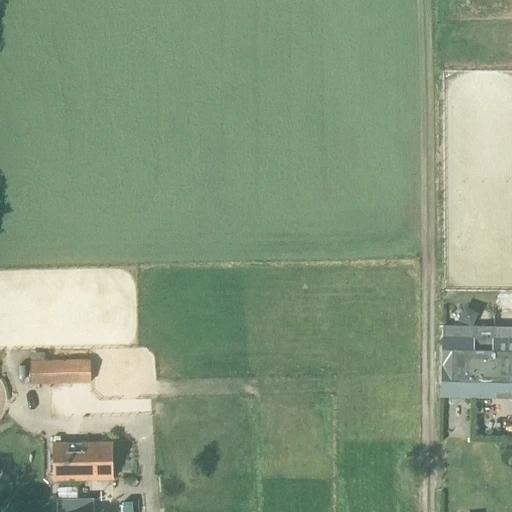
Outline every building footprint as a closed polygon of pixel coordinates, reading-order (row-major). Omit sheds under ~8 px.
[(445,398),(511,397),(511,327),(445,327),(445,398)] [(33,383),(90,382),(90,362),(33,362),(33,383)] [(53,478),(113,477),(112,444),(53,445),(53,478)] [(53,484),(53,496),(73,495),(72,483),(53,484)] [(88,511),(88,499),(57,500),(57,511),(88,511)]
